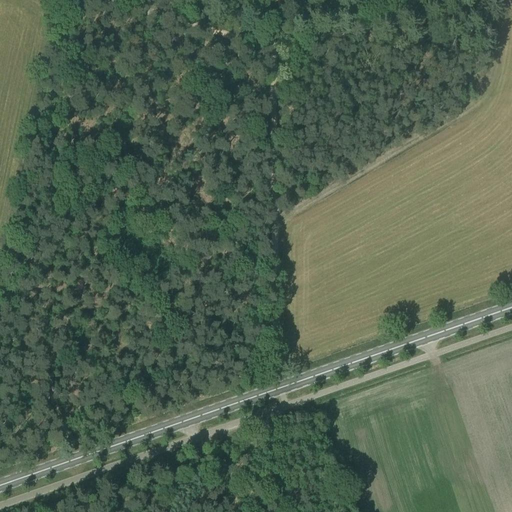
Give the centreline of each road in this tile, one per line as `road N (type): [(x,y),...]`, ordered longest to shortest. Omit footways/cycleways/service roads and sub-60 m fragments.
road 1 (primary): [(0,486),(511,308)]
road 2 (track): [(279,388),(274,39)]
road 3 (track): [(127,0),(274,39)]
